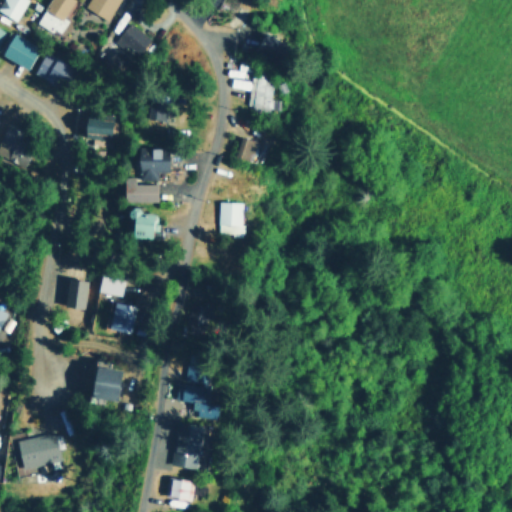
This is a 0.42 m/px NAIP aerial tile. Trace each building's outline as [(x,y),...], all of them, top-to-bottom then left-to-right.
[(0,0),(0,12),(12,19),(23,0),(0,0)] [(44,0),(33,19),(55,33),(64,18),(60,16),(69,0),(44,0)] [(105,18),(114,0),(85,0),(82,7),(105,18)] [(112,38),(134,55),(148,37),(126,21),(112,38)] [(0,56),(24,65),(32,42),(6,32),(0,47),(0,56)] [(69,67),(42,50),(30,68),(57,86),(69,67)] [(246,88),(243,106),(266,109),(272,77),(250,73),(249,80),(229,76),(228,85),(246,88)] [(105,135),(106,117),(80,116),(79,134),(105,135)] [(0,155),(19,164),(31,140),(3,126),(0,132),(0,155)] [(246,158),(252,139),(236,134),(230,154),(246,158)] [(132,178),(151,177),(151,169),(162,169),(161,144),(131,145),(132,178)] [(118,199),(151,198),(150,180),(129,181),(129,173),(117,174),(118,199)] [(212,232),(236,232),(237,200),(212,199),(212,232)] [(125,235),(144,236),(145,209),(126,208),(125,235)] [(119,278),(96,273),(92,289),(115,294),(119,278)] [(67,305),(78,307),(83,279),(65,276),(62,291),(69,292),(67,305)] [(103,326),(124,330),(130,304),(108,300),(103,326)] [(113,368),(89,363),(83,393),(107,398),(113,368)] [(183,398),(182,412),(208,414),(210,392),(201,391),(201,383),(169,381),(168,397),(183,398)] [(163,464),(190,465),(192,431),(175,431),(176,427),(165,427),(163,464)] [(56,458),(50,430),(12,439),(19,468),(56,458)] [(158,494),(181,498),(185,479),(162,475),(158,494)]
